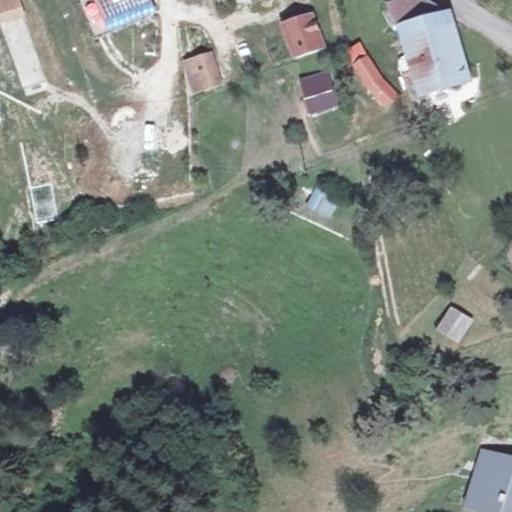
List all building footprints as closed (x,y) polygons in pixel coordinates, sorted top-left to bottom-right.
[(0,0),(0,25),(26,17),(20,0),(0,0)] [(147,14),(141,0),(100,0),(110,29),(147,14)] [(417,0),(399,7),(408,33),(462,19),(431,0),(417,0)] [(341,49),(329,15),(299,27),(312,61),(341,49)] [(484,81),(462,19),(408,33),(432,99),(484,81)] [(193,94),(224,84),(213,50),(181,60),(193,94)] [(408,106),(384,60),(368,65),(375,85),(391,109),(408,106)] [(328,69),(296,81),(309,116),(341,104),(328,69)] [(306,206),(331,219),(340,201),(315,188),(306,206)] [(450,304),(435,328),(458,342),(473,318),(450,304)] [(511,511),(511,473),(492,467),(476,511),(511,511)]
